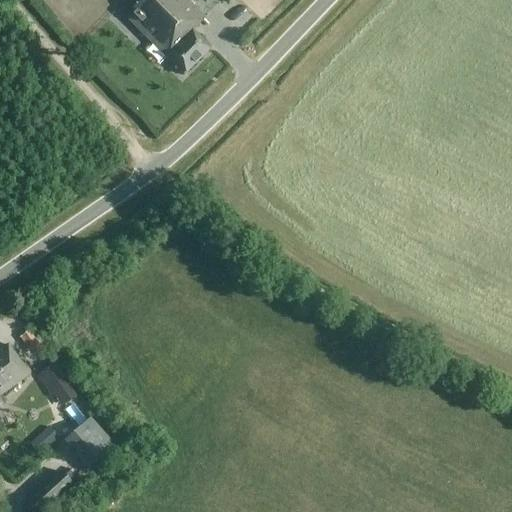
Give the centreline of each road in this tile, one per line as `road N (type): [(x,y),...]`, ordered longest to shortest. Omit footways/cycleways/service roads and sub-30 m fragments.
road 1 (unclassified): [(0,278),(174,154),(328,0)]
road 2 (track): [(108,121),(8,0)]
